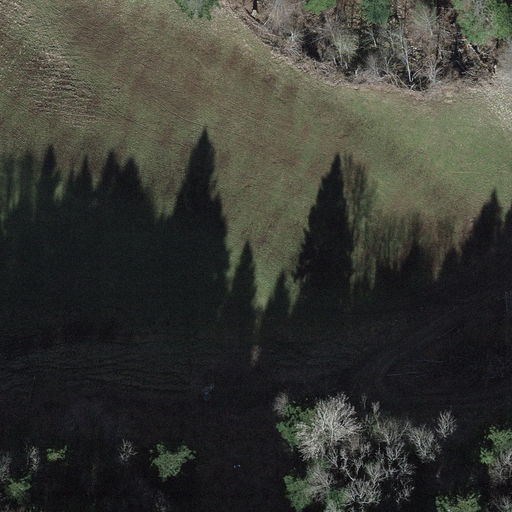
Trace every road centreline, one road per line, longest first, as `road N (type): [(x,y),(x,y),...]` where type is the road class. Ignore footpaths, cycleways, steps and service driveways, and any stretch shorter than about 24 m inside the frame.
road 1 (track): [(511,268),(482,297),(413,331),(354,374),(354,385),(403,394),(485,391),(511,380)]
road 2 (track): [(257,302),(336,307),(482,297)]
